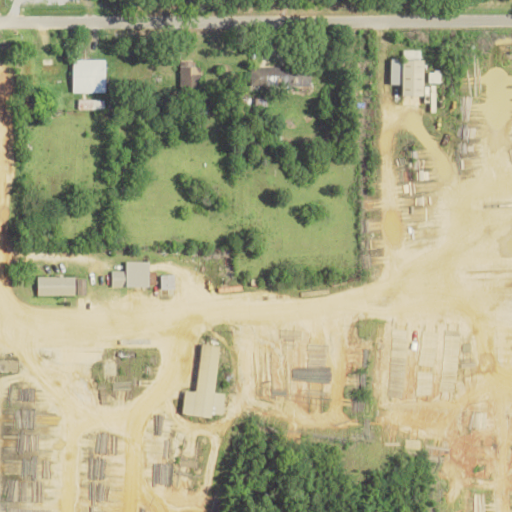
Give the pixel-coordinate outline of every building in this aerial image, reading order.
[(428,60),(393,59),(393,84),(406,85),(406,96),(427,96),(428,60)] [(75,60),(75,93),(107,93),(108,60),(75,60)] [(252,85),(312,86),(313,68),(252,67),(252,85)] [(152,285),(151,260),(128,261),(128,270),(113,270),(114,286),(152,285)] [(163,275),(164,288),(177,288),(177,274),(163,275)] [(39,276),(39,295),(88,294),(88,276),(39,276)] [(228,392),(218,392),(222,344),(204,343),(200,391),(188,390),(185,413),(216,416),(216,413),(226,414),(228,392)]
